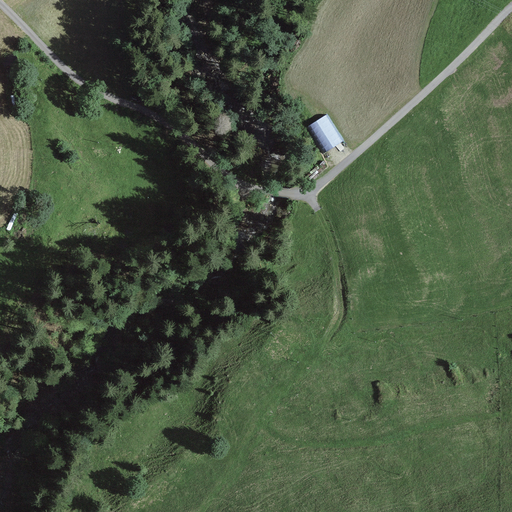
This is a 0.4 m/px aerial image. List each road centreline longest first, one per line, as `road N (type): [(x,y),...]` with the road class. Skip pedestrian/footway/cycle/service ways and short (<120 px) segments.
road 1 (track): [(511,6),(312,190),(248,187)]
road 2 (track): [(248,187),(169,122),(78,81),(0,3)]
